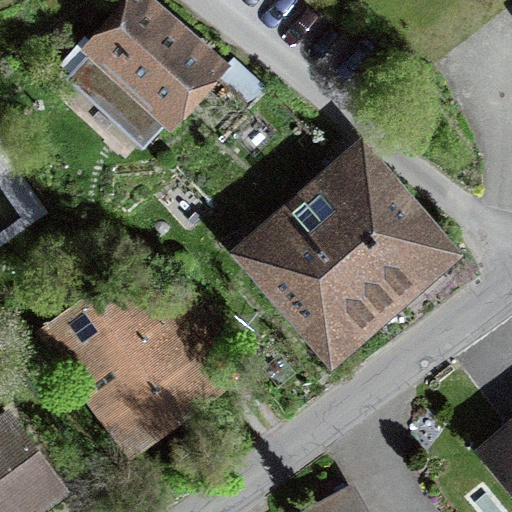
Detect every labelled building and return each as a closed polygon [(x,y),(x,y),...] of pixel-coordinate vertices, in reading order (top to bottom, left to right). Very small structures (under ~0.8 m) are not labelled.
[(139,6),(103,47),(116,58),(89,89),(143,138),(207,68),(139,6)] [(344,179),(255,256),(330,343),(438,250),(363,163),(359,167),(349,156),(334,168),(344,179)] [(142,292),(66,348),(123,424),(148,406),(154,413),(179,395),(174,387),(199,368),(142,292)] [(0,511),(30,511),(63,488),(9,415),(0,421),(0,511)] [(511,447),(501,457),(511,469),(511,447)] [(362,511),(350,489),(307,511),(362,511)]
